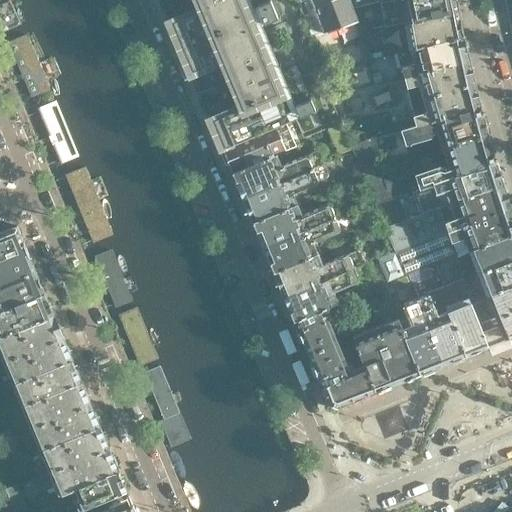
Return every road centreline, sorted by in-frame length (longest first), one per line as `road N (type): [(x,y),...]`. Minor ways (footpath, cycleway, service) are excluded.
road 1 (residential): [(347,511),(133,0)]
road 2 (residential): [(31,199),(163,511)]
road 3 (residential): [(349,511),(511,447)]
